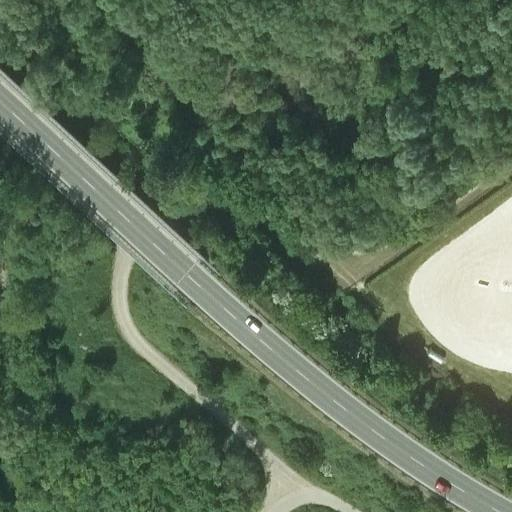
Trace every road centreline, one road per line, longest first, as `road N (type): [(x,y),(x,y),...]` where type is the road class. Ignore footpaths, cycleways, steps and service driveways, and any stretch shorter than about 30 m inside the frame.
road 1 (track): [(310,497),(131,335),(118,286),(132,249),(171,196),(225,192),(340,241),(399,236),(511,151)]
road 2 (primary): [(511,500),(444,465),(193,264),(0,85)]
road 3 (track): [(132,249),(0,120)]
